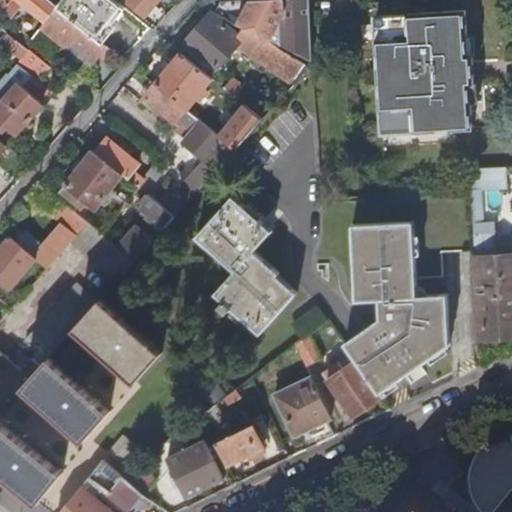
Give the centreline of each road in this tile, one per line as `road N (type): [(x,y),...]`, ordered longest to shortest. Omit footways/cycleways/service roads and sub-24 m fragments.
road 1 (residential): [(240,511),(511,387)]
road 2 (residential): [(190,0),(0,215)]
